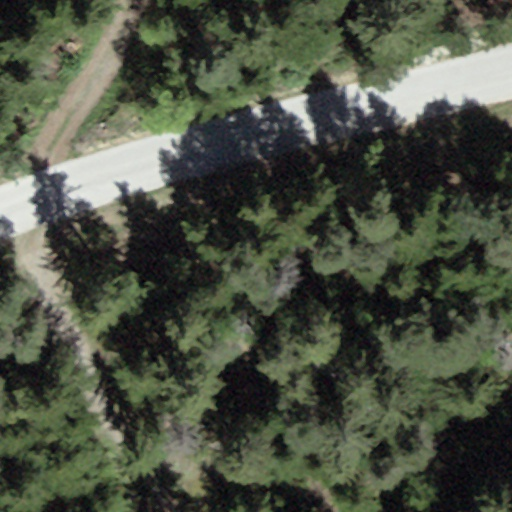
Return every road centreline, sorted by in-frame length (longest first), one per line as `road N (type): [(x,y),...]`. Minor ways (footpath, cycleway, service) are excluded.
road 1 (unclassified): [(0,208),(64,185),(511,79)]
road 2 (track): [(19,0),(0,142)]
